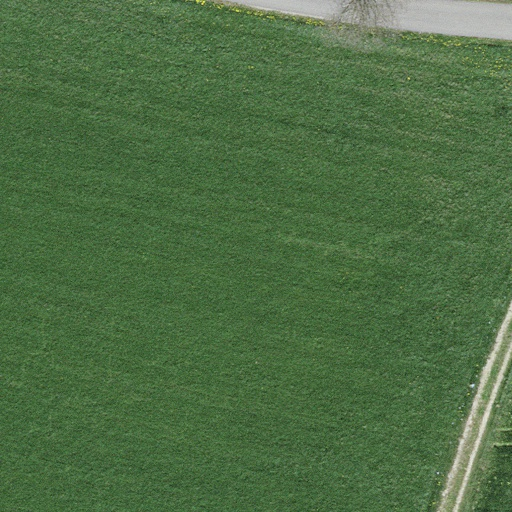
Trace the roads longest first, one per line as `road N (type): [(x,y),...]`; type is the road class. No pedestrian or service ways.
road 1 (track): [(446,511),(511,326)]
road 2 (unclassified): [(328,0),(511,23)]
